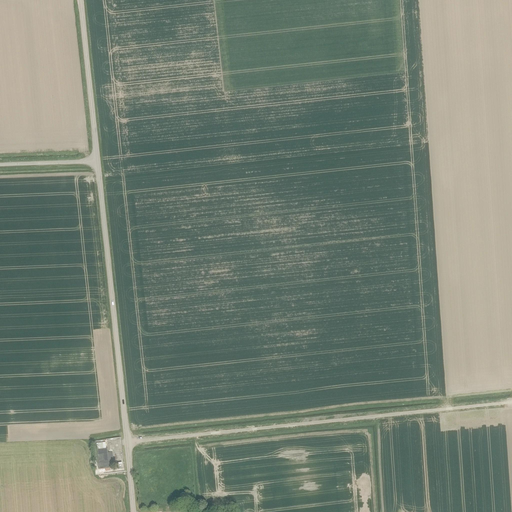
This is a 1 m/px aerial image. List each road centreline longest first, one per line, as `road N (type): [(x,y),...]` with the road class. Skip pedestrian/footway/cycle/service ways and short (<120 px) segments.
road 1 (track): [(127,442),(511,402)]
road 2 (tertiary): [(132,511),(98,161)]
road 3 (tertiary): [(98,161),(81,0)]
